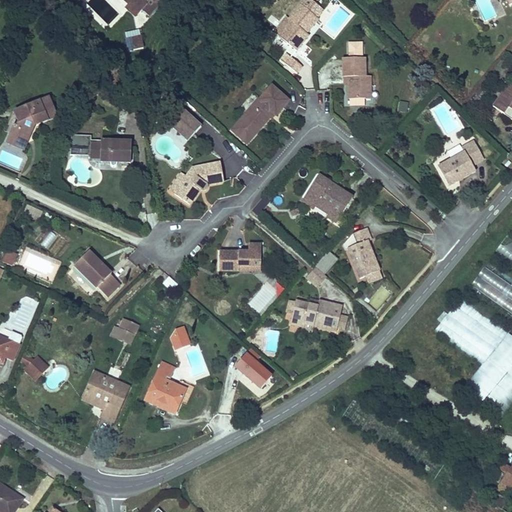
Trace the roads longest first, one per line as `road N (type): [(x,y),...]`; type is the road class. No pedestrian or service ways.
road 1 (tertiary): [(465,244),(342,374),(171,472),(106,483),(0,424)]
road 2 (residential): [(189,236),(237,203),(318,124),(465,244)]
road 3 (residential): [(0,175),(161,244)]
road 4 (unknown): [(363,357),(498,436),(511,436)]
